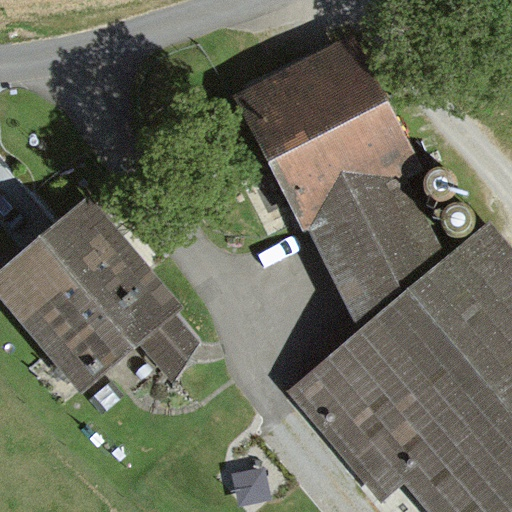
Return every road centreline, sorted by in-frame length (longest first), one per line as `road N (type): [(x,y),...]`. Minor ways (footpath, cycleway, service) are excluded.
road 1 (track): [(54,60),(228,311),(276,422),(360,511)]
road 2 (track): [(0,65),(54,60),(228,0)]
